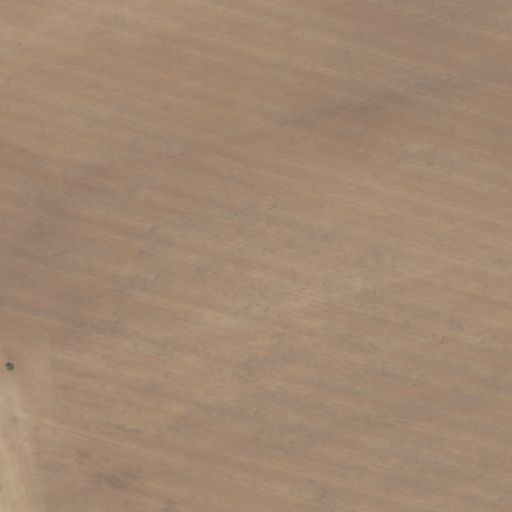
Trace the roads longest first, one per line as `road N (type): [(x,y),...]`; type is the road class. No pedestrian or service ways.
road 1 (residential): [(16,355),(511,232)]
road 2 (residential): [(40,511),(16,355),(0,309)]
